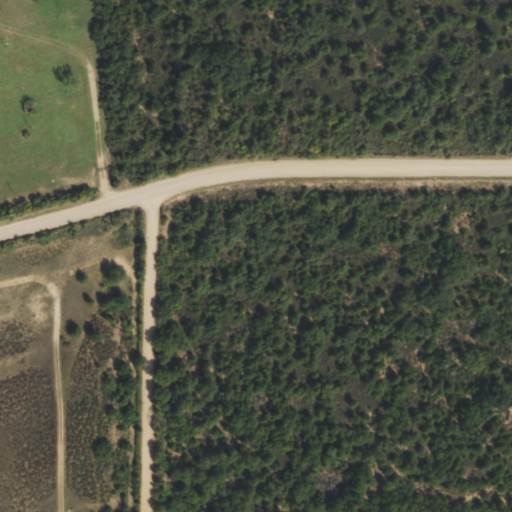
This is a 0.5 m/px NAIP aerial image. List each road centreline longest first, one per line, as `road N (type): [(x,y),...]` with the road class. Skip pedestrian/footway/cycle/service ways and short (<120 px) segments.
road 1 (residential): [(0,229),(222,174),(511,166)]
road 2 (residential): [(150,511),(153,191)]
